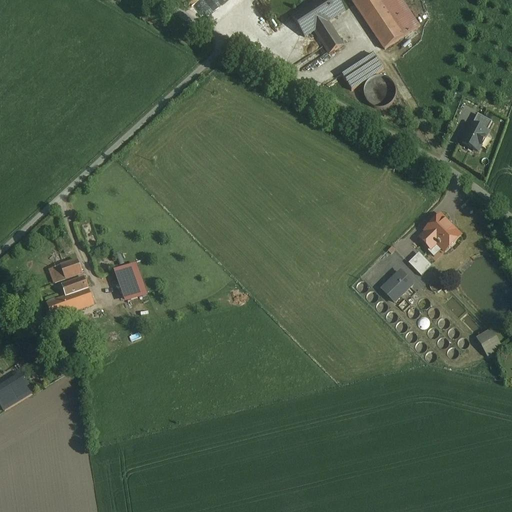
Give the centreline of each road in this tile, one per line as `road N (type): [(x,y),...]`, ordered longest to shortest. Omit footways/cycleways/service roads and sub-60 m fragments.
road 1 (unclassified): [(228,41),(442,165),(511,218)]
road 2 (unclassified): [(228,41),(0,251)]
